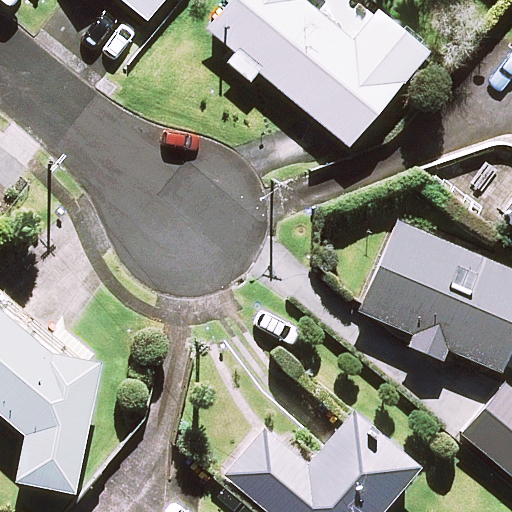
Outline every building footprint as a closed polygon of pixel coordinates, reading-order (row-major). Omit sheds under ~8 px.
[(119,0),(143,20),(160,0),(119,0)] [(227,0),(205,27),(234,51),(225,62),(247,80),(256,69),(349,146),(426,52),(374,9),(350,38),(303,0),(227,0)] [(511,199),(500,215),(511,224),(511,199)] [(511,337),(511,268),(394,217),(355,307),(410,331),(405,342),(439,357),(444,347),(497,370),(511,337)] [(95,368),(0,289),(0,411),(24,431),(14,477),(71,488),(95,368)] [(511,385),(504,379),(461,434),(511,474),(511,385)] [(375,511),(415,464),(349,410),(309,459),(263,422),(222,474),(268,511),(375,511)]
